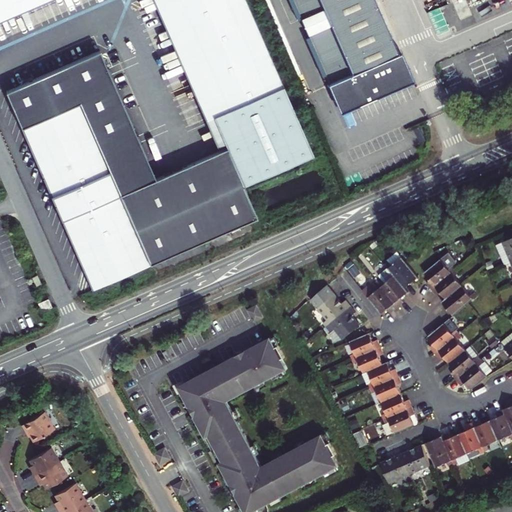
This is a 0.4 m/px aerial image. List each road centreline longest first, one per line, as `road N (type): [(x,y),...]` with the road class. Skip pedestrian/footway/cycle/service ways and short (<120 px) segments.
road 1 (tertiary): [(511,137),(75,327)]
road 2 (tertiary): [(82,345),(511,156)]
road 3 (residential): [(169,511),(82,345)]
